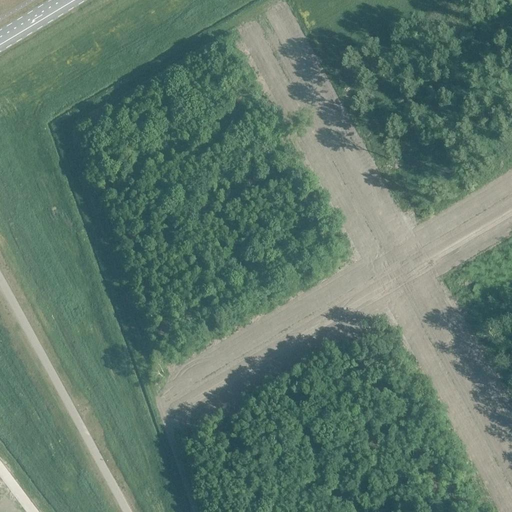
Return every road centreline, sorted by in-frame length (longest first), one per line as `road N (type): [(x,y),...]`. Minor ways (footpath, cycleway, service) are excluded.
road 1 (track): [(511,472),(290,74)]
road 2 (track): [(398,269),(163,404),(196,511)]
road 3 (unclassified): [(125,511),(0,282)]
